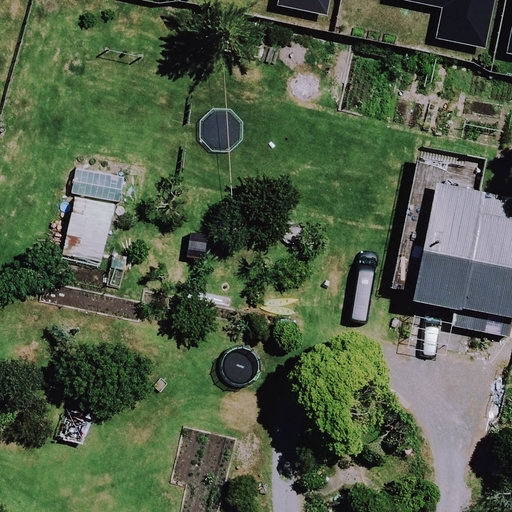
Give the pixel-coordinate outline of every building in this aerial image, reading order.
[(319,16),(321,0),(272,0),(272,7),(319,16)] [(476,50),(485,0),(386,0),(435,10),(429,40),(476,50)] [(511,4),(502,54),(511,55),(511,4)] [(125,176),(81,168),(66,257),(109,264),(125,176)] [(454,317),(451,330),(499,340),(511,280),(511,208),(420,189),(395,305),(454,317)] [(229,511),(232,490),(206,487),(202,511),(229,511)]
